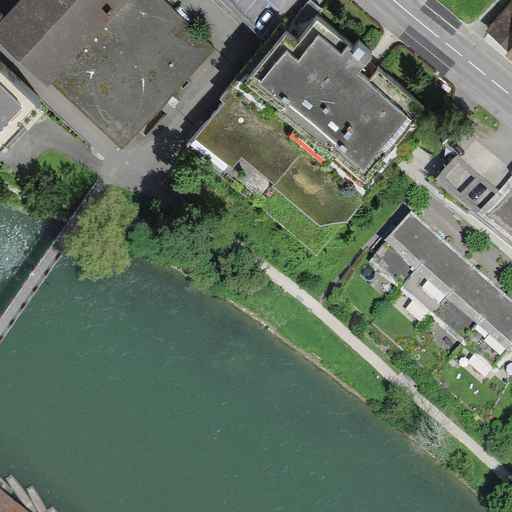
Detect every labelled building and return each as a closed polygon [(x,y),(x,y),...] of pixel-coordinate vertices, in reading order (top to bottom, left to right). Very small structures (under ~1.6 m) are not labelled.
[(213,50),(161,0),(18,0),(0,21),(0,39),(122,147),(213,50)] [(511,1),(492,25),(511,41),(511,44),(508,49),(511,51),(511,1)] [(265,49),(194,132),(237,168),(245,159),(336,236),(433,122),(423,113),(432,102),(378,56),(324,11),(305,33),(298,28),(289,20),(277,34),(265,49)] [(0,57),(0,141),(42,96),(0,57)] [(511,177),(507,184),(478,219),(511,246),(511,177)] [(496,371),(511,353),(511,304),(495,290),(455,254),(432,234),(411,216),(371,261),(496,371)] [(22,511),(0,493),(0,511),(22,511)]
